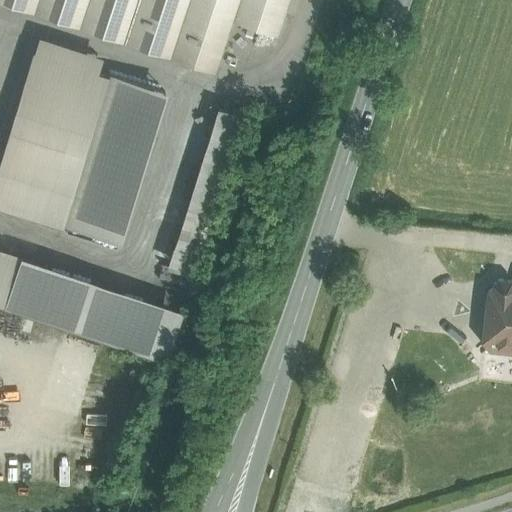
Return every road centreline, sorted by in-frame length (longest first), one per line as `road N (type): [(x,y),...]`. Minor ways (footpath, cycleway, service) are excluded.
road 1 (secondary): [(262,418),(400,0)]
road 2 (unknown): [(0,12),(258,85),(296,65),(325,0)]
